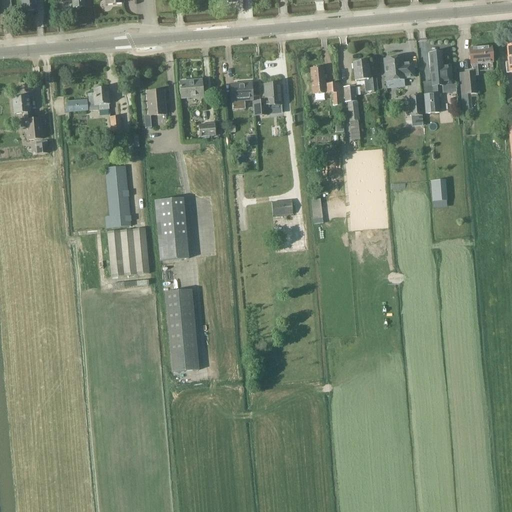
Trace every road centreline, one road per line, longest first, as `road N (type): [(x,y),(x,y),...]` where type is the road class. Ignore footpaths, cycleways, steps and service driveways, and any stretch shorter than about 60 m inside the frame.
road 1 (secondary): [(0,52),(511,9)]
road 2 (track): [(80,239),(62,240),(54,231),(46,48)]
